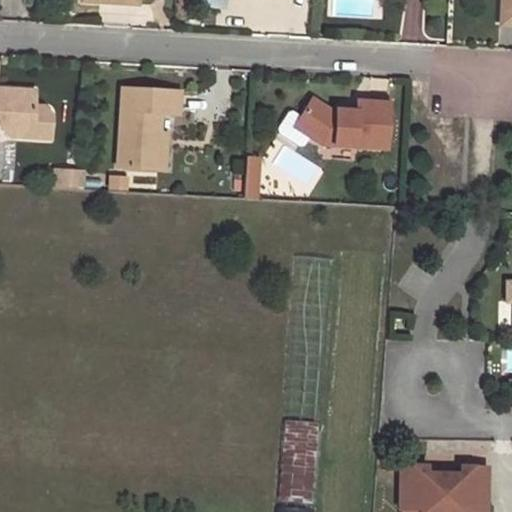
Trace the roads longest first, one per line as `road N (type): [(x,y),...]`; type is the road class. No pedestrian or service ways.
road 1 (residential): [(0,38),(433,57),(511,89)]
road 2 (residential): [(425,351),(426,308),(460,264),(475,227)]
road 3 (residential): [(456,407),(425,418),(399,396),(405,363),(425,351)]
